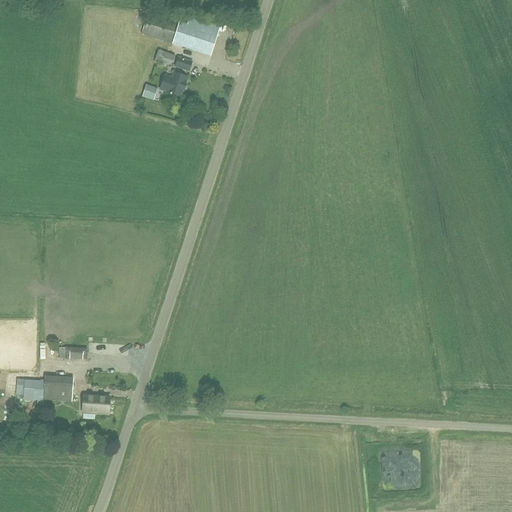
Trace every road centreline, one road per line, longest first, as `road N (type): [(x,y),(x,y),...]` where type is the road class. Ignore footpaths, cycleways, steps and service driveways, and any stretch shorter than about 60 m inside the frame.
road 1 (unclassified): [(137,403),(268,0)]
road 2 (unclassified): [(511,429),(137,403)]
